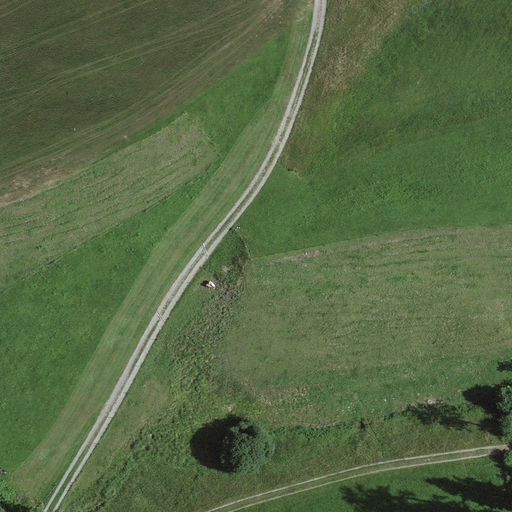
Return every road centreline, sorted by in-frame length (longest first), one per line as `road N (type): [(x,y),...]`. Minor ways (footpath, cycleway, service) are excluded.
road 1 (track): [(51,511),(168,306),(278,149),(305,80),(321,0)]
road 2 (track): [(210,511),(269,491),(511,449)]
